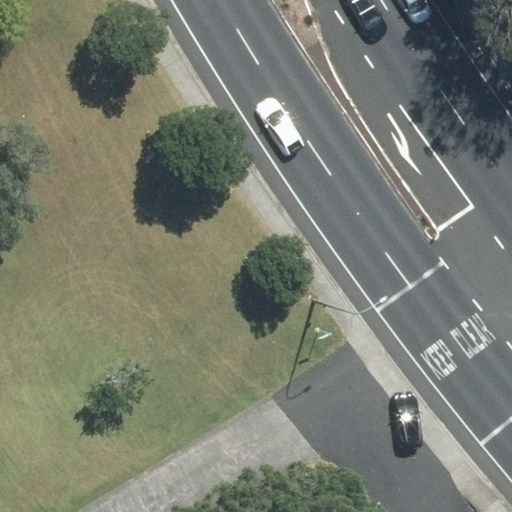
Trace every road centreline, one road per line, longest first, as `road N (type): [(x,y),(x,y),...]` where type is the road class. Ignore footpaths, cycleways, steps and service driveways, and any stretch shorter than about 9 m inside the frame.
road 1 (primary): [(435,321),(340,197),(222,0)]
road 2 (residential): [(157,511),(350,387),(435,321)]
road 3 (primary): [(381,0),(511,190)]
